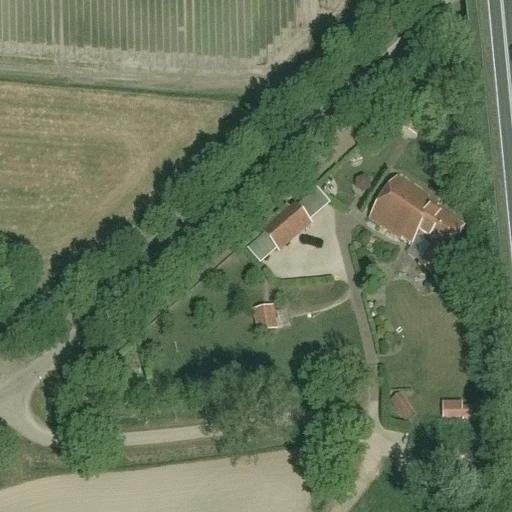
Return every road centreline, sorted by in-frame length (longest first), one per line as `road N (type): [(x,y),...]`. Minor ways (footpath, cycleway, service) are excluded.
road 1 (unclassified): [(2,391),(475,0)]
road 2 (unclassified): [(365,443),(334,421),(42,441),(2,391)]
